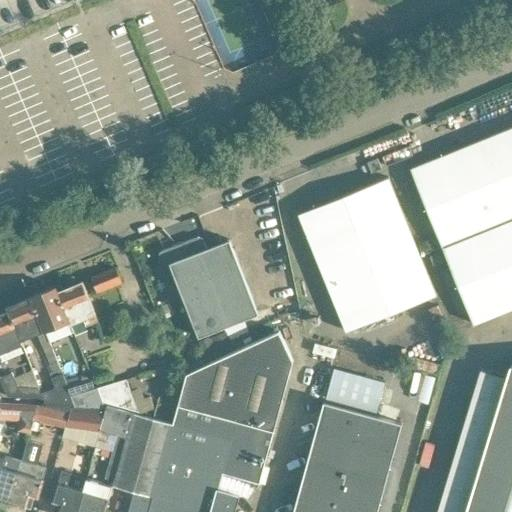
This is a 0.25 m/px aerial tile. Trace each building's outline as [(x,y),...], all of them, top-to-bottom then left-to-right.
[(511,127),(411,168),(442,246),(511,217),(511,127)] [(368,162),(372,173),(382,168),(378,158),(368,162)] [(299,213),(347,331),(436,295),(389,177),(299,213)] [(511,217),(442,246),(474,324),(511,308),(511,217)] [(160,251),(159,255),(171,285),(175,287),(179,285),(199,337),(259,314),(230,239),(207,248),(203,238),(198,236),(160,251)] [(443,262),(440,253),(430,256),(434,266),(443,262)] [(92,277),(98,292),(122,282),(116,267),(92,277)] [(57,287),(55,287),(68,320),(69,320),(70,324),(84,318),(87,325),(99,320),(82,281),(58,291),(57,287)] [(55,287),(31,297),(45,330),(68,320),(55,287)] [(7,307),(8,311),(20,340),(45,330),(31,297),(7,307)] [(20,340),(8,311),(0,314),(0,353),(22,345),(20,340)] [(134,413),(115,482),(118,487),(123,488),(134,491),(128,511),(234,511),(240,495),(248,497),(261,482),(265,483),(270,467),(264,466),(293,360),(280,330),(187,373),(173,423),(139,414),(134,413)] [(211,337),(201,342),(205,351),(215,347),(211,337)] [(511,511),(511,379),(508,378),(511,364),(465,511),(511,511)] [(326,398),(377,412),(385,382),(335,368),(326,398)] [(46,406),(72,407),(76,407),(71,396),(71,397),(66,385),(61,370),(50,374),(56,388),(42,393),(46,406)] [(0,378),(7,397),(42,399),(38,388),(17,386),(12,374),(0,378)] [(92,377),(66,385),(71,397),(71,396),(97,388),(92,377)] [(105,409),(107,409),(138,411),(126,380),(97,388),(105,409)] [(76,407),(105,409),(97,388),(71,396),(76,407)] [(324,401),(293,511),(377,511),(402,422),(324,401)] [(28,436),(33,420),(37,405),(2,403),(0,410),(0,420),(21,422),(17,433),(28,436)] [(33,420),(66,429),(72,407),(46,406),(46,407),(37,405),(33,420)] [(72,407),(66,426),(101,430),(107,409),(105,409),(76,407),(72,407)] [(105,479),(115,482),(134,413),(139,414),(138,411),(107,409),(101,430),(96,447),(112,452),(105,479)] [(0,498),(10,502),(22,459),(7,455),(6,459),(0,457),(0,498)] [(22,459),(10,502),(31,508),(34,495),(38,496),(44,477),(45,471),(47,466),(22,459)] [(77,511),(87,478),(87,477),(62,470),(58,481),(53,501),(57,502),(54,511),(77,511)] [(87,478),(77,511),(105,511),(113,485),(87,478)]
